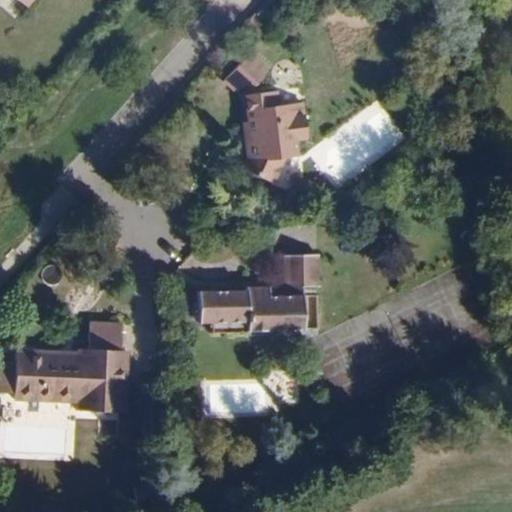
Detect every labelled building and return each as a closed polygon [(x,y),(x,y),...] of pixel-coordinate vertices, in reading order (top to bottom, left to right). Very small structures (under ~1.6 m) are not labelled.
[(301,131),(297,95),(274,97),(272,83),(251,86),(244,80),(270,48),(249,32),(217,73),(238,88),(242,116),(235,117),(239,151),(233,163),(262,177),(273,151),(289,150),(288,133),(301,131)] [(242,116),(238,88),(217,73),(213,78),(232,92),(235,117),(242,116)] [(306,285),(306,251),(272,251),(272,285),(288,285),(306,285)] [(286,333),(287,294),(272,294),(254,294),(254,285),(232,285),(232,289),(184,289),(184,300),(184,315),(184,320),(198,320),(232,321),(232,332),(286,333)] [(287,294),(288,285),(272,285),(272,294),(287,294)] [(232,332),(232,321),(198,320),(198,332),(232,332)] [(121,413),(122,346),(117,346),(117,322),(84,323),(84,347),(74,347),(74,358),(55,359),(55,353),(11,354),(11,364),(11,394),(11,402),(75,402),(75,413),(121,413)] [(0,394),(11,394),(11,364),(0,364),(0,394)]
